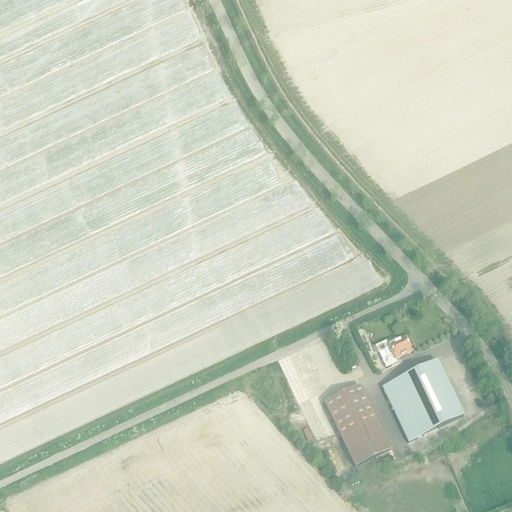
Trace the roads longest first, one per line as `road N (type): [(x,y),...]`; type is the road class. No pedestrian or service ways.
road 1 (unclassified): [(0,483),(422,283)]
road 2 (unclassified): [(422,283),(271,114),(213,0)]
road 3 (residential): [(511,397),(490,359),(422,283)]
